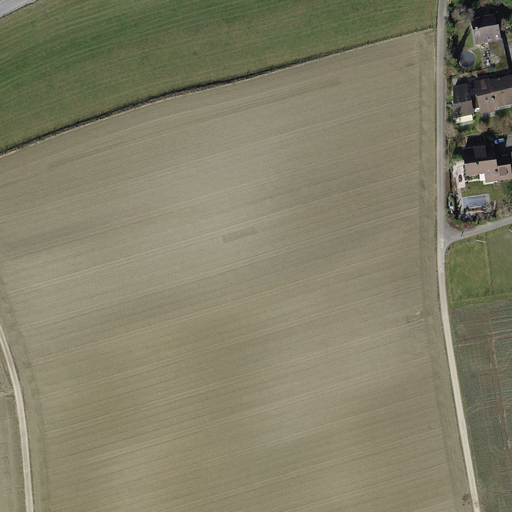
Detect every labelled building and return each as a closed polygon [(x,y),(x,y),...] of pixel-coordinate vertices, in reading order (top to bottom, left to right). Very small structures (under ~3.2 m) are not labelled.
[(501,43),(495,18),(470,24),(476,49),(488,46),(501,43)] [(501,43),(488,46),(495,74),(508,71),(501,43)] [(511,107),(511,78),(475,86),(480,108),(482,117),(497,114),(496,111),(511,107)] [(480,108),(475,86),(453,91),(460,119),(474,116),(473,110),(480,108)] [(496,157),(495,146),(463,149),(467,177),(484,175),(485,184),(511,180),(511,169),(510,155),(496,157)]
